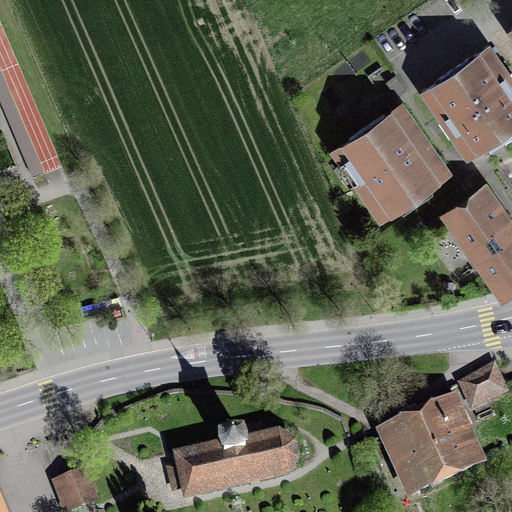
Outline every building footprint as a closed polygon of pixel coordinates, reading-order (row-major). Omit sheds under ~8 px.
[(424,94),(468,157),(511,126),(511,77),(490,47),(424,94)] [(0,98),(38,186),(47,182),(42,172),(43,172),(0,70),(0,98)] [(334,155),(379,220),(449,171),(404,107),(334,155)] [(440,220),(499,303),(511,293),(511,226),(485,188),(440,220)] [(492,369),(463,382),(473,404),(503,391),(492,369)] [(453,403),(384,436),(409,492),(479,461),(453,403)] [(185,492),(187,497),(191,496),(191,495),(288,473),(296,460),(293,444),(279,435),(263,439),(260,426),(239,431),(241,435),(220,440),(222,448),(182,457),(182,456),(178,457),(178,461),(180,461),(183,477),(187,492),(185,492)] [(85,472),(56,483),(67,511),(96,499),(85,472)]
